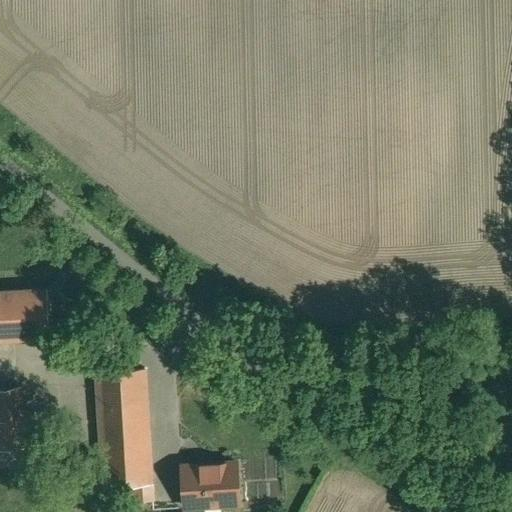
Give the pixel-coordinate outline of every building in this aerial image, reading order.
[(48,289),(0,291),(0,339),(50,337),(48,289)] [(283,334),(245,304),(235,316),(272,346),(283,334)] [(145,368),(97,370),(104,485),(151,483),(145,368)] [(19,386),(0,389),(0,450),(28,445),(19,386)] [(236,462),(182,465),(185,507),(239,503),(236,462)] [(38,511),(31,465),(4,469),(10,511),(38,511)]
